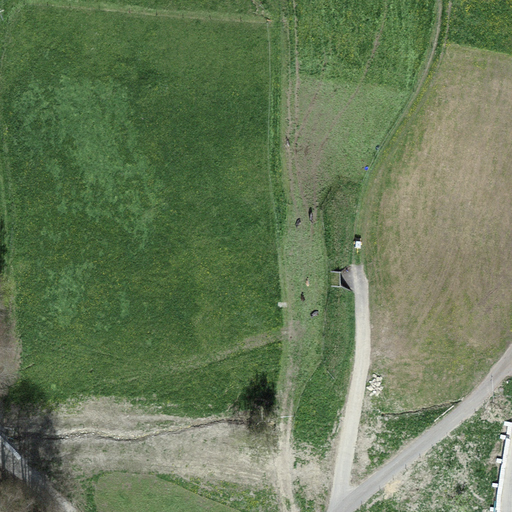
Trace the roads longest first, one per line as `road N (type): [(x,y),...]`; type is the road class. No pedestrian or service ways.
road 1 (track): [(275,0),(292,338),(282,449),(289,511)]
road 2 (track): [(364,256),(370,188),(441,51),(447,0)]
road 3 (unclassified): [(511,365),(344,511)]
